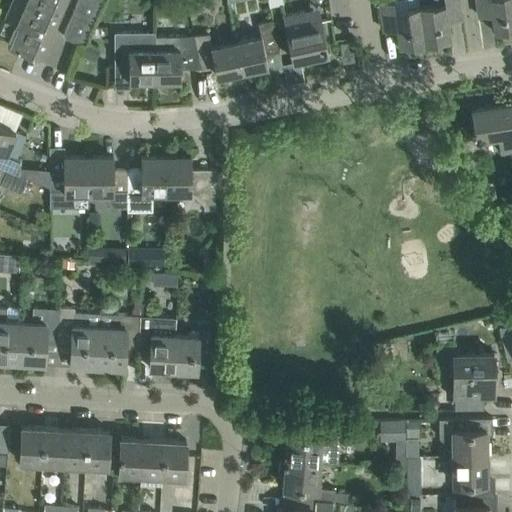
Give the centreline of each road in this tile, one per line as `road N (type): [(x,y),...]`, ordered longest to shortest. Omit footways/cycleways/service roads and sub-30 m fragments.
road 1 (residential): [(385,86),(171,123),(65,108),(0,79)]
road 2 (residential): [(230,511),(230,423),(204,393),(0,388)]
